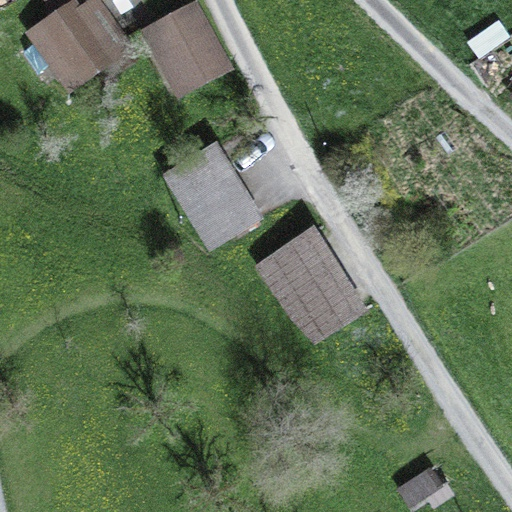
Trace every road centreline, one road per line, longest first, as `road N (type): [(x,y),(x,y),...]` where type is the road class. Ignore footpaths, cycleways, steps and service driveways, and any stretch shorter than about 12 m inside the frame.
road 1 (residential): [(511,490),(330,212),(223,0)]
road 2 (track): [(511,102),(405,0)]
